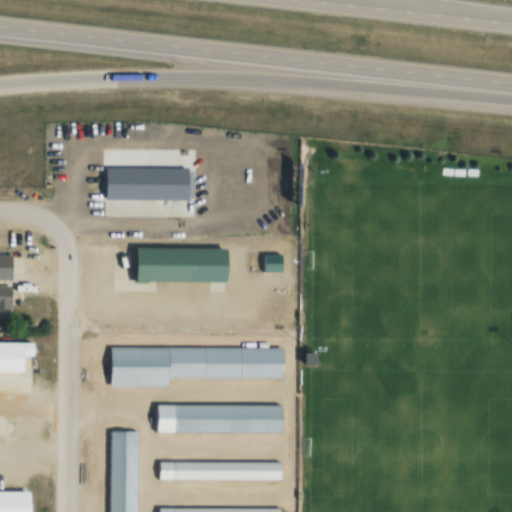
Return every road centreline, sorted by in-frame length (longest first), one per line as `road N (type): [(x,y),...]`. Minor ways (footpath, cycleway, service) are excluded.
road 1 (motorway): [(0,30),(511,87)]
road 2 (motorway): [(0,88),(122,79),(511,101)]
road 3 (residential): [(64,511),(68,246),(51,223)]
road 4 (motorway): [(511,23),(302,0)]
road 5 (residential): [(185,221),(51,223),(16,209)]
